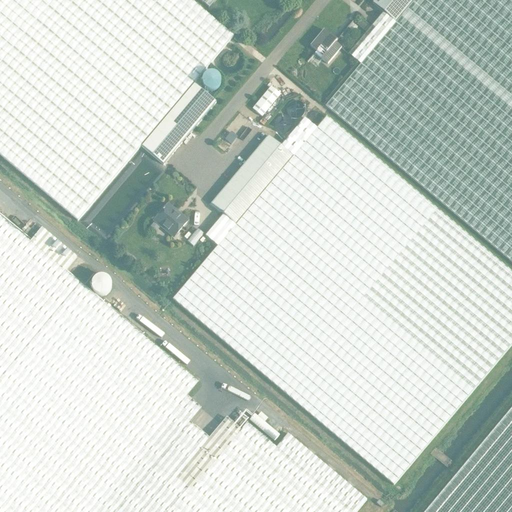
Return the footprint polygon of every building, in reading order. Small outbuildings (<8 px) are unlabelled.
[(0,0),(0,155),(78,221),(141,147),(194,84),(234,37),(189,0),(0,0)] [(199,0),(209,8),(216,0),(199,0)] [(511,0),(416,0),(396,24),(383,14),(348,55),(360,65),(326,107),(511,263),(511,0)] [(416,0),(376,0),(373,5),(383,14),(396,24),(416,0)] [(327,53),(335,44),(337,41),(324,30),(310,47),(317,52),(320,48),(326,53),(327,53)] [(341,49),(335,44),(327,53),(326,53),(321,59),(328,65),(341,49)] [(216,103),(194,84),(141,147),(163,166),(216,103)] [(317,129),(218,247),(173,300),(394,486),(511,345),(511,274),(327,118),(317,129)] [(205,237),(218,247),(317,129),(305,119),(281,147),(268,137),(262,144),(211,205),(223,215),(205,237)] [(174,239),(187,223),(167,206),(164,210),(163,209),(162,211),(162,212),(154,222),(174,239)] [(0,511),(356,511),(367,500),(288,434),(276,448),(247,423),(241,430),(226,418),(209,439),(190,423),(201,409),(187,397),(198,383),(80,284),(0,217),(0,511)] [(85,285),(94,275),(86,269),(77,279),(85,285)] [(511,511),(511,408),(425,511),(511,511)] [(240,427),(244,422),(237,417),(234,421),(240,427)]
